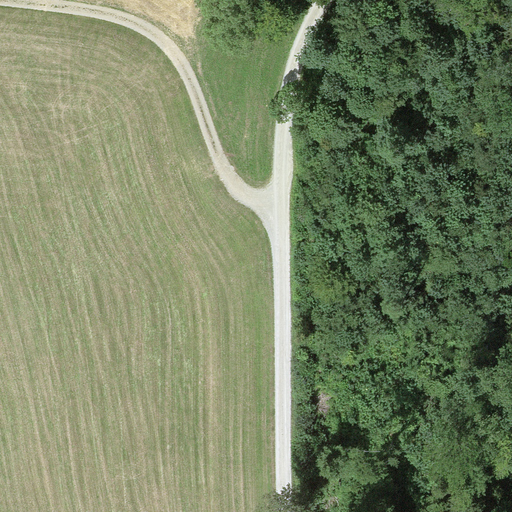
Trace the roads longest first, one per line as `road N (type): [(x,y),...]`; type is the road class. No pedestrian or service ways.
road 1 (track): [(285,511),(271,207),(286,87),(328,0)]
road 2 (track): [(0,1),(136,24),(162,46),(208,118),(222,171),(237,190),(271,207)]
